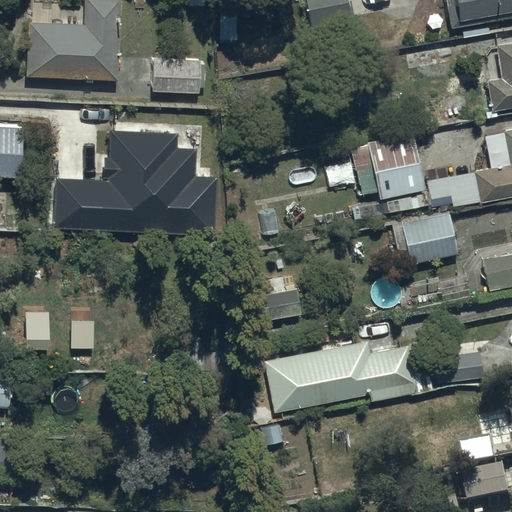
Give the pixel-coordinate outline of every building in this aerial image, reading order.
[(83,0),(83,22),(28,20),(26,73),(116,77),(119,0),(83,0)] [(348,0),(307,0),(313,30),(352,22),(348,0)] [(511,0),(445,0),(450,25),(511,14),(511,0)] [(511,39),(496,43),(496,47),(501,76),(487,78),(492,109),(511,105),(511,39)] [(444,42),(404,47),(407,71),(432,68),(433,75),(443,74),(443,66),(446,65),(444,42)] [(199,58),(152,56),(150,87),(198,90),(198,86),(204,86),(205,63),(198,62),(199,58)] [(21,124),(0,123),(0,172),(20,174),(21,124)] [(511,125),(502,128),(509,162),(473,168),(479,199),(511,192),(511,125)] [(178,132),(110,129),(109,156),(105,156),(104,181),(55,179),(53,227),(212,234),(214,179),(194,178),(196,149),(178,148),(178,132)] [(370,149),(379,195),(423,186),(414,141),(370,149)] [(448,211),(400,221),(408,260),(457,250),(448,211)] [(511,256),(482,263),(488,294),(511,289),(511,256)] [(227,335),(165,336),(166,363),(228,362),(227,335)] [(367,340),(264,359),(274,410),(369,393),(370,399),(392,395),(394,407),(406,405),(404,394),(432,389),(428,371),(414,374),(409,344),(369,351),(367,340)] [(434,355),(437,380),(482,375),(479,350),(434,355)] [(16,437),(0,436),(0,477),(16,478),(16,437)]
